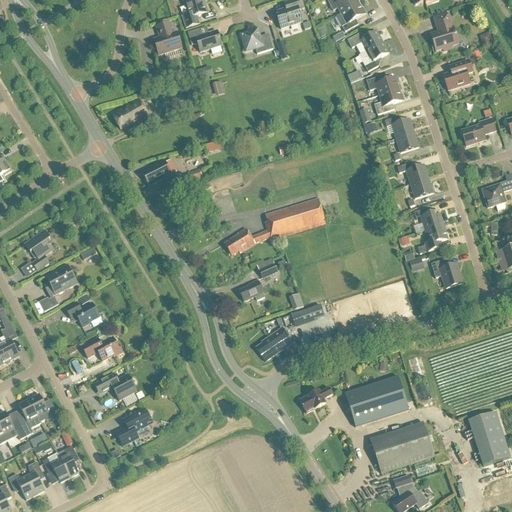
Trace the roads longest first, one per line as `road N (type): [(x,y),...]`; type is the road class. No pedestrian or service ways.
road 1 (unclassified): [(258,399),(290,368),(489,306)]
road 2 (residential): [(450,175),(409,52),(381,0)]
road 3 (residential): [(58,511),(102,489),(103,479),(45,367)]
road 4 (tertiary): [(186,277),(103,144)]
road 5 (tertiary): [(186,277),(221,373),(258,399)]
road 6 (tertiary): [(258,399),(228,359),(210,304),(186,277)]
road 7 (tertiary): [(342,511),(258,399)]
road 8 (residential): [(489,306),(450,175)]
road 9 (residential): [(131,0),(114,69),(77,101)]
